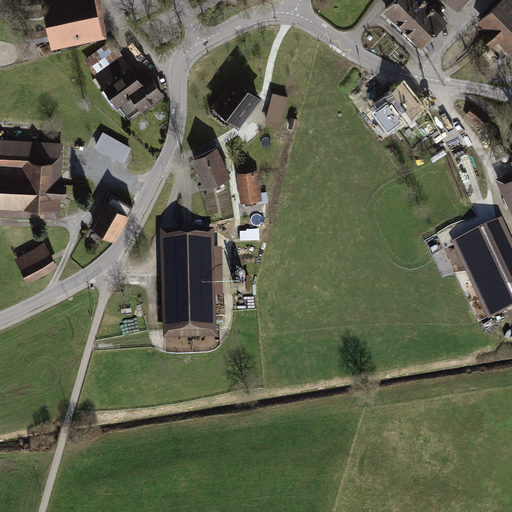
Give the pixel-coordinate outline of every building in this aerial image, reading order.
[(424,0),(388,0),(381,6),(417,44),(443,20),(424,0)] [(511,0),(506,0),(486,19),(511,46),(511,0)] [(98,8),(45,17),(50,44),(103,34),(98,8)] [(130,62),(100,82),(115,105),(130,95),(138,108),(164,91),(152,72),(141,79),(130,62)] [(216,103),(238,121),(261,95),(238,76),(216,103)] [(403,82),(377,102),(395,125),(421,105),(403,82)] [(279,123),(285,94),(269,90),(262,118),(279,123)] [(97,128),(89,143),(119,159),(127,144),(97,128)] [(216,146),(192,154),(202,186),(227,178),(216,146)] [(56,158),(0,158),(0,206),(55,207),(56,158)] [(260,195),(256,167),(234,169),(237,198),(260,195)] [(511,208),(511,170),(497,178),(511,208)] [(89,225),(112,239),(128,212),(105,198),(89,225)] [(486,317),(511,304),(511,240),(501,216),(451,238),(486,317)] [(162,338),(217,337),(214,229),(160,230),(162,338)] [(260,241),(259,230),(241,230),(241,242),(260,241)] [(40,239),(11,256),(27,282),(56,265),(40,239)]
